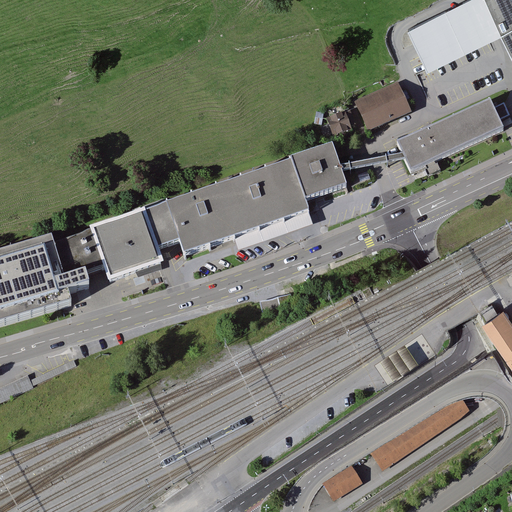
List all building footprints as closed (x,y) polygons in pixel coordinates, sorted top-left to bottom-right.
[(503,32),(487,0),(467,0),(408,30),(427,69),(503,32)] [(511,51),(511,0),(487,0),(503,32),(511,51)] [(398,91),(359,108),(369,131),(408,114),(403,102),(409,100),(405,92),(400,94),(398,91)] [(490,103),(398,145),(403,158),(406,163),(411,174),(503,132),(490,103)] [(350,112),(327,120),(333,138),(351,132),(350,127),(354,125),(350,112)] [(340,171),(332,148),(291,162),(291,163),(305,204),(347,189),(342,176),(340,171)] [(340,171),(342,176),(406,163),(403,158),(340,171)] [(305,204),(291,163),(167,206),(180,244),(184,257),(309,214),(305,204)] [(180,244),(167,206),(164,200),(90,226),(93,233),(105,270),(110,283),(161,265),(156,252),(180,244)] [(105,270),(93,233),(53,247),(51,239),(0,254),(0,327),(71,306),(68,295),(89,289),(85,277),(105,270)] [(488,322),(511,359),(511,315),(508,309),(488,322)] [(417,370),(406,351),(380,366),(391,385),(417,370)] [(371,454),(383,472),(471,413),(459,395),(371,454)] [(325,485),(335,502),(364,485),(354,468),(325,485)]
